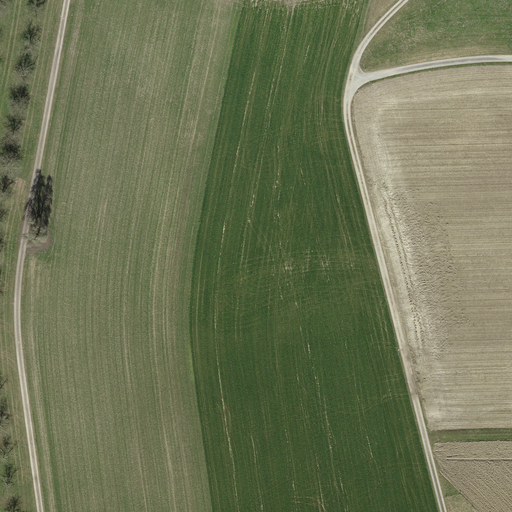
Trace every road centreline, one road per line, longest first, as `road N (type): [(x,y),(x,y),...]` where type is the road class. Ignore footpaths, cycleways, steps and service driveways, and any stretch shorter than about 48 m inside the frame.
road 1 (track): [(70,0),(20,287),(43,511)]
road 2 (track): [(445,511),(350,128),(353,85)]
road 3 (track): [(511,62),(353,85)]
